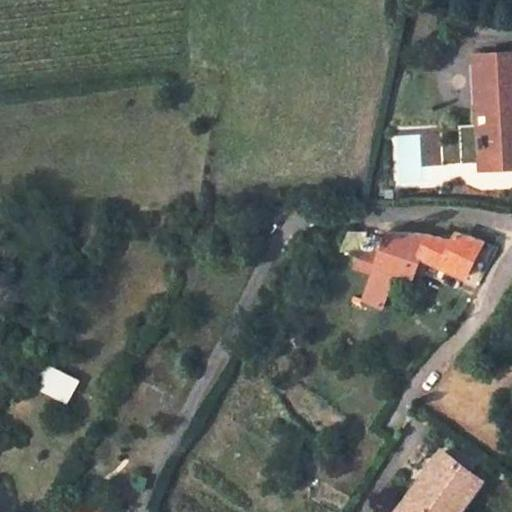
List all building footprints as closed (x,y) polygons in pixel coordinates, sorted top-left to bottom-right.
[(511,54),(474,56),(477,117),(489,117),(489,127),(478,127),(480,162),(498,161),(498,172),(511,171),(511,54)] [(498,161),(480,162),(480,173),(498,172),(498,161)] [(362,252),(366,243),(370,231),(351,233),(344,253),(362,252)] [(397,276),(416,280),(425,259),(446,270),(469,282),(488,243),(460,232),(455,241),(432,234),(392,232),(389,239),(384,254),(366,302),(386,309),(397,276)] [(50,365),(38,389),(67,404),(79,380),(50,365)] [(459,511),(481,482),(440,454),(399,511),(459,511)]
